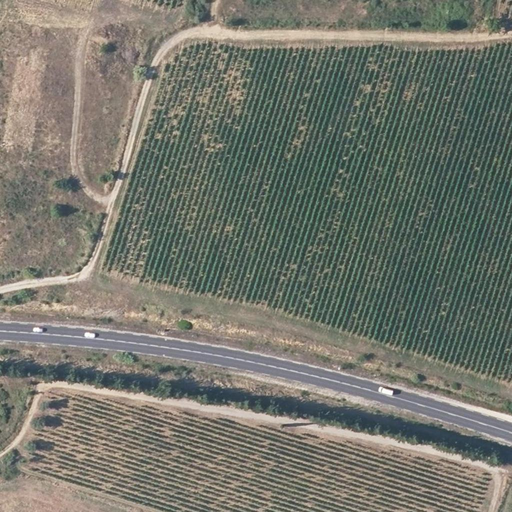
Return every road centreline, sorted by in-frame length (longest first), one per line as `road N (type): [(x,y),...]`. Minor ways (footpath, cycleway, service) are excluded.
road 1 (track): [(511,34),(176,36),(159,46),(102,240),(81,279),(0,294)]
road 2 (track): [(0,454),(24,422),(30,394),(52,377),(97,381),(372,429),(498,465),(505,491),(494,511)]
road 3 (primary): [(0,336),(271,367),(511,435)]
